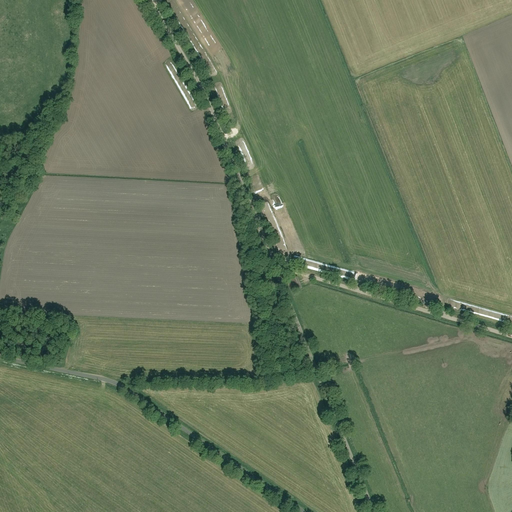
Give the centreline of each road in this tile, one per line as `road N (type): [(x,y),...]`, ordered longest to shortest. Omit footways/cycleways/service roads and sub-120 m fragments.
road 1 (residential): [(307,511),(115,381),(0,352)]
road 2 (unclassified): [(265,262),(210,110),(146,0)]
road 3 (unclassified): [(372,511),(265,262)]
road 4 (residential): [(265,262),(511,337)]
